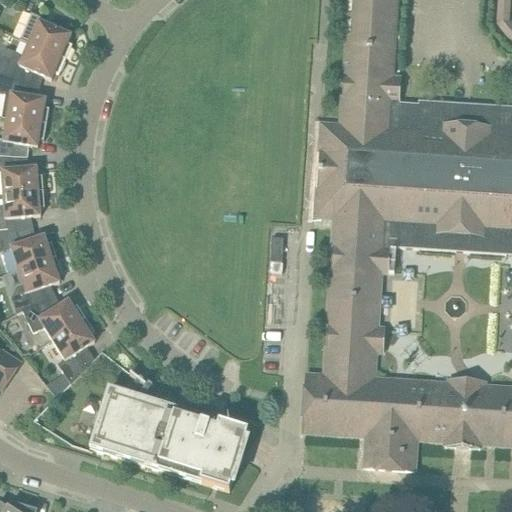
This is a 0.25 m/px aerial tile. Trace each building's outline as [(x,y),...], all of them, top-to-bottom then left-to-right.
[(316,218),(336,220),(335,230),(332,277),(331,289),(325,379),(306,378),(302,434),(367,438),(365,470),(413,473),(415,441),(446,443),(446,446),(446,448),(454,449),(456,449),(460,383),(450,382),(449,387),(442,386),(401,384),(388,383),(373,382),(374,356),(375,353),(383,354),(383,351),(383,346),(384,331),(376,331),(380,274),(388,274),(389,259),(389,252),(389,249),(414,250),(454,253),(466,254),(506,256),(511,256),(511,390),(483,389),(484,384),(473,383),(469,450),(471,450),(480,450),(480,445),(511,447),(511,0),(497,0),(496,25),(511,45),(511,106),(418,101),(418,104),(398,103),(400,81),(392,80),(396,0),(348,0),(340,128),(322,126),(316,218)] [(29,45),(29,46),(66,62),(72,47),(68,45),(71,37),(54,30),(56,25),(31,15),(31,16),(21,42),(29,45)] [(59,77),(66,62),(29,46),(23,58),(8,52),(3,53),(0,63),(0,77),(34,87),(37,76),(51,82),(55,75),(59,77)] [(31,99),(34,87),(0,77),(0,95),(4,96),(0,118),(7,120),(47,126),(49,110),(44,109),(46,102),(31,99)] [(0,141),(0,158),(22,159),(22,147),(38,150),(39,142),(44,142),(47,126),(7,120),(3,143),(0,141)] [(0,197),(44,194),(42,177),(37,178),(37,170),(21,171),(22,159),(0,158),(0,197)] [(45,210),(44,194),(0,197),(0,236),(28,231),(25,220),(40,218),(40,210),(45,210)] [(0,254),(12,251),(19,272),(57,260),(52,244),(47,246),(44,238),(30,243),(28,231),(0,236),(0,254)] [(22,313),(22,314),(51,300),(45,289),(60,285),(57,277),(62,275),(57,260),(19,272),(23,285),(16,288),(10,300),(14,311),(16,316),(22,313)] [(44,329),(52,342),(86,321),(77,307),(73,310),(68,303),(56,311),(51,300),(22,314),(32,334),(44,329)] [(95,334),(86,321),(52,342),(65,362),(58,366),(70,386),(91,366),(82,352),(95,344),(90,337),(95,334)] [(0,390),(3,392),(20,365),(0,352),(0,390)] [(248,434),(109,391),(90,451),(229,494),(248,434)]
